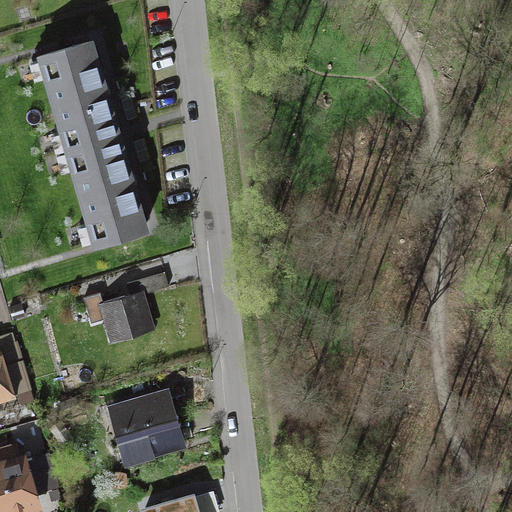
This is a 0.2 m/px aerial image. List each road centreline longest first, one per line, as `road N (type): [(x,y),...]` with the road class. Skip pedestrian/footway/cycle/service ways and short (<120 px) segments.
road 1 (residential): [(248,511),(188,0)]
road 2 (track): [(388,0),(481,469),(511,481)]
